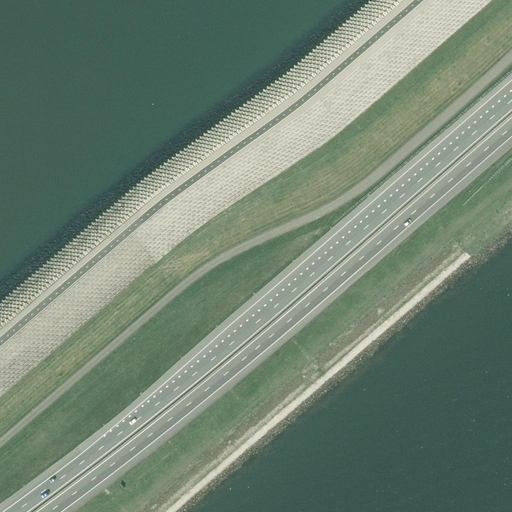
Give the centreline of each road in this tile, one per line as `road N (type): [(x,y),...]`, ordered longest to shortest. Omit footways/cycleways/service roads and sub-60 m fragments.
road 1 (motorway): [(511,100),(164,395),(12,511)]
road 2 (motorway): [(53,511),(231,374),(511,134)]
